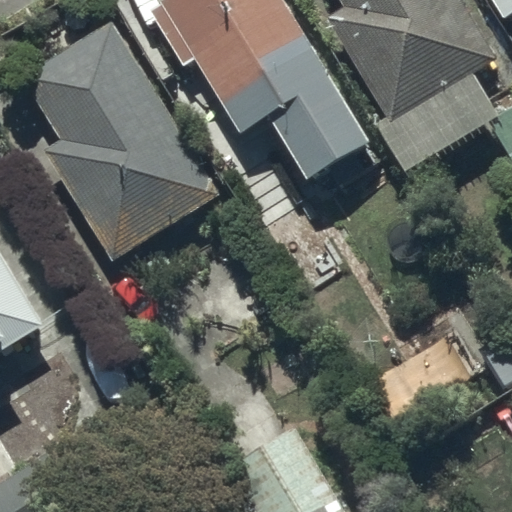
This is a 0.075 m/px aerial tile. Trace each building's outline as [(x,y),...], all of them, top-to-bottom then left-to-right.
[(363,148),(276,0),(166,0),(146,12),(179,68),(193,60),(242,144),(272,127),(305,183),(363,148)] [(455,0),(334,0),(342,13),(325,23),(381,118),(368,126),(400,181),(486,130),(511,174),(511,108),(499,117),(485,92),(503,81),(455,0)] [(511,0),(487,0),(503,26),(511,21),(511,0)] [(217,203),(113,24),(19,79),(58,146),(42,155),(108,267),(217,203)] [(267,153),(227,177),(300,300),(340,277),(267,153)] [(0,357),(43,331),(0,261),(0,357)] [(343,511),(292,435),(217,485),(234,511),(343,511)] [(0,449),(0,511),(90,511),(53,455),(19,478),(0,449)]
